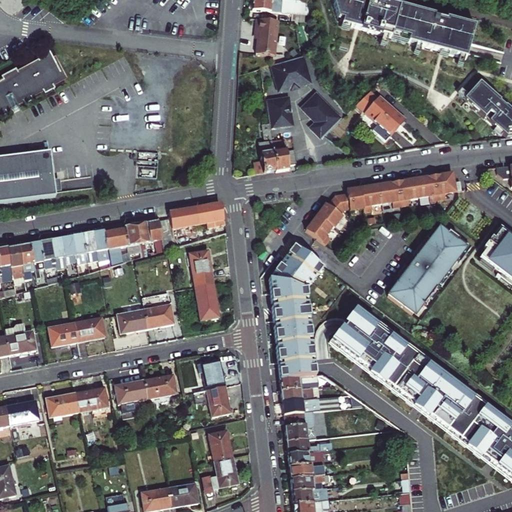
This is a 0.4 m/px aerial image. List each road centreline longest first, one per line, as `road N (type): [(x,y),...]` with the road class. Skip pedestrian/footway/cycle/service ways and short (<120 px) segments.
road 1 (residential): [(231,190),(511,152)]
road 2 (residential): [(0,385),(252,337)]
road 3 (residential): [(220,189),(0,228)]
road 4 (residential): [(234,0),(220,189)]
road 5 (residential): [(269,499),(252,337)]
road 6 (residential): [(252,337),(231,190)]
